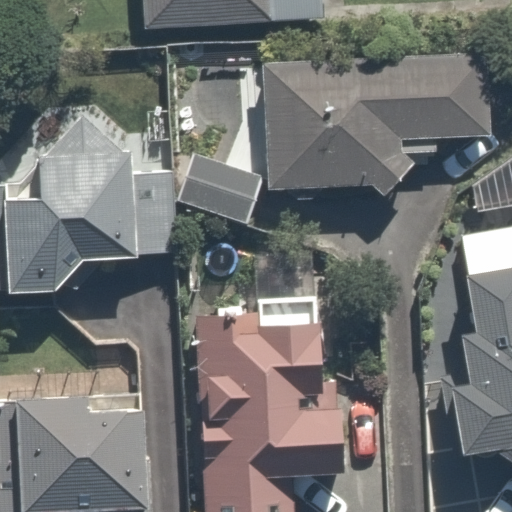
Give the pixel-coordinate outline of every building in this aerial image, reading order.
[(151,0),(151,35),(333,34),(332,0),(151,0)] [(271,65),(272,204),(445,203),(445,145),(505,145),(505,65),(271,65)] [(269,184),(196,162),(182,208),(255,230),(269,184)] [(0,174),(0,312),(82,309),(81,284),(179,280),(175,168),(0,174)] [(477,323),(451,327),(476,483),(511,477),(511,234),(464,242),(477,323)] [(379,404),(337,353),(338,308),(202,304),(201,317),(197,479),(220,479),(218,511),(306,511),(308,483),(377,485),(379,404)] [(162,511),(162,405),(0,406),(0,511),(162,511)]
